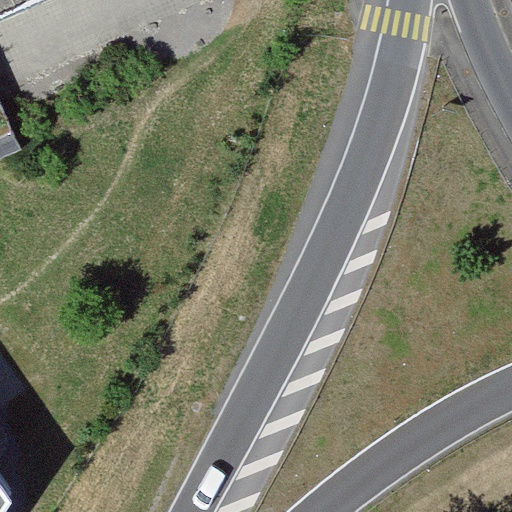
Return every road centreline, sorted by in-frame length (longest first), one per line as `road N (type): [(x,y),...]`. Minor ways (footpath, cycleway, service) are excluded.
road 1 (motorway): [(409,0),(354,197),(195,511)]
road 2 (motorway): [(511,389),(437,429),(322,511)]
